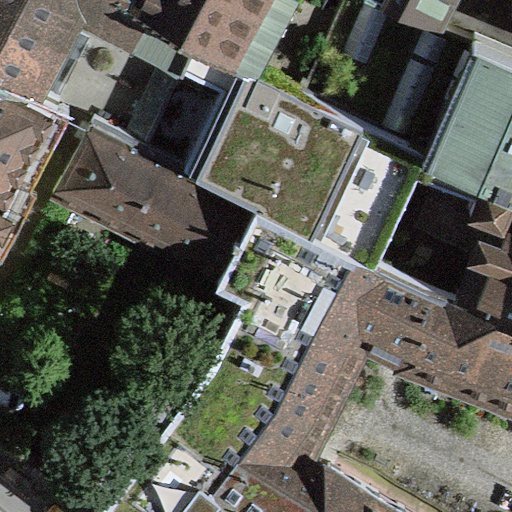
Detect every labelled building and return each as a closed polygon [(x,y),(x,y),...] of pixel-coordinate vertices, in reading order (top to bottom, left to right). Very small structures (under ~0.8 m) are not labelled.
[(77,8),(81,0),(0,0),(0,69),(36,88),(77,8)] [(135,0),(81,0),(77,8),(131,37),(180,61),(194,33),(146,6),(135,0)] [(194,33),(236,55),(265,0),(135,0),(146,6),(194,33)] [(511,52),(439,18),(398,0),(341,0),(303,86),(430,146),(511,180),(511,52)] [(398,0),(439,18),(447,0),(398,0)] [(511,180),(430,146),(303,86),(236,55),(194,33),(180,61),(143,139),(173,154),(256,195),(375,252),(417,163),(476,185),(468,202),(498,214),(463,292),(511,310),(511,180)] [(0,228),(16,200),(6,194),(57,97),(36,88),(0,69),(0,228)] [(81,202),(136,230),(173,154),(143,139),(93,115),(53,188),(81,202)] [(256,195),(173,154),(136,230),(174,249),(219,271),(256,195)] [(511,310),(463,292),(375,252),(256,195),(219,271),(218,273),(243,285),(210,352),(123,468),(96,504),(93,508),(98,511),(260,511),(266,505),(277,511),(418,511),(328,460),(325,466),(315,460),(306,455),(364,338),(381,346),(403,357),(401,360),(511,400),(511,310)]
